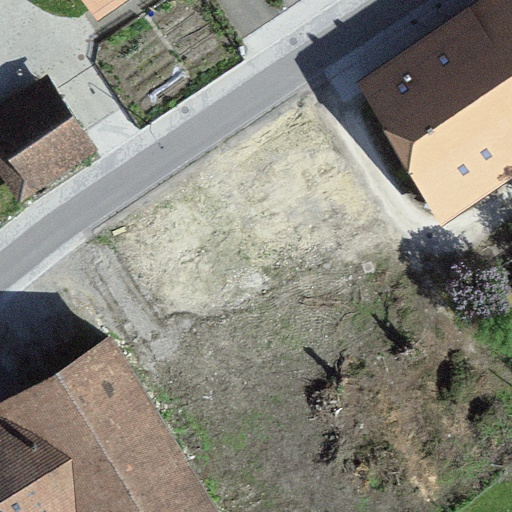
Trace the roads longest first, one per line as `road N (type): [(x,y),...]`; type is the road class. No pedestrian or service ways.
road 1 (residential): [(396,0),(0,268)]
road 2 (unknown): [(325,46),(394,197),(416,227),(442,240),(511,201)]
